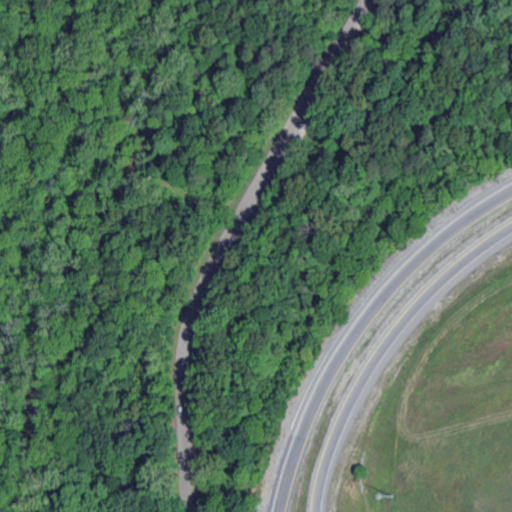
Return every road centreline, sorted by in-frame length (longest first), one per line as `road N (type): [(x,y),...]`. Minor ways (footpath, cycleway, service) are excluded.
road 1 (residential): [(187,511),(187,367),(206,295),(377,0)]
road 2 (motorway): [(511,194),(429,254),(362,325),(313,410),(280,511)]
road 3 (motorway): [(319,511),(342,428),(382,359),(437,293),(511,231)]
